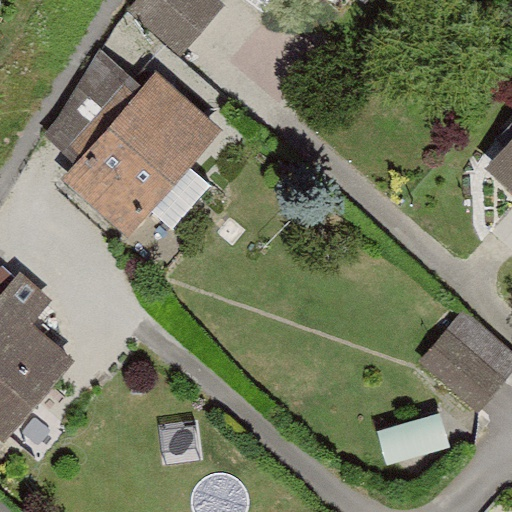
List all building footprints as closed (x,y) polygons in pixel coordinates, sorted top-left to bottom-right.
[(142,0),(138,6),(185,46),(224,0),(142,0)] [(79,157),(68,172),(134,229),(222,120),(156,68),(146,80),(103,49),(51,131),(79,157)] [(511,140),(493,162),(511,178),(511,140)] [(25,271),(0,298),(0,424),(8,432),(76,354),(33,317),(52,295),(25,271)] [(421,354),(478,406),(511,368),(511,345),(466,304),(421,354)]
